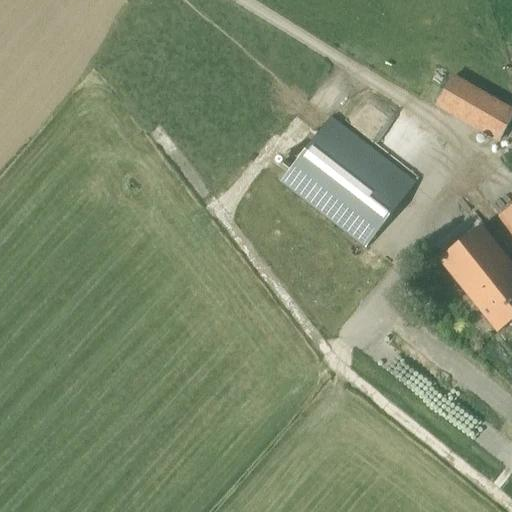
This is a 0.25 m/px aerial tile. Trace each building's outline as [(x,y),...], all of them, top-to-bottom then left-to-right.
[(499,143),(511,119),(511,108),(455,75),(436,106),(499,143)] [(367,248),(416,183),(332,117),(281,182),(367,248)] [(511,234),(511,207),(499,218),(511,234)] [(500,333),(511,323),(511,263),(482,226),(440,259),(500,333)] [(420,355),(457,380),(469,360),(433,336),(420,355)] [(511,395),(470,363),(456,382),(511,425),(511,395)] [(511,442),(479,416),(464,434),(511,472),(511,442)]
